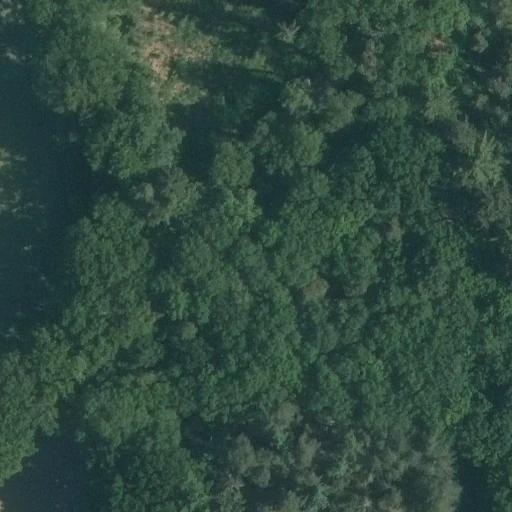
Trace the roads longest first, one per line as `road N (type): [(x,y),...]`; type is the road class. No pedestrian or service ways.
road 1 (track): [(415,0),(0,412)]
road 2 (track): [(511,327),(376,85)]
road 3 (track): [(107,290),(151,511)]
road 4 (track): [(75,93),(107,290)]
road 5 (track): [(128,401),(212,412),(264,407),(300,417)]
